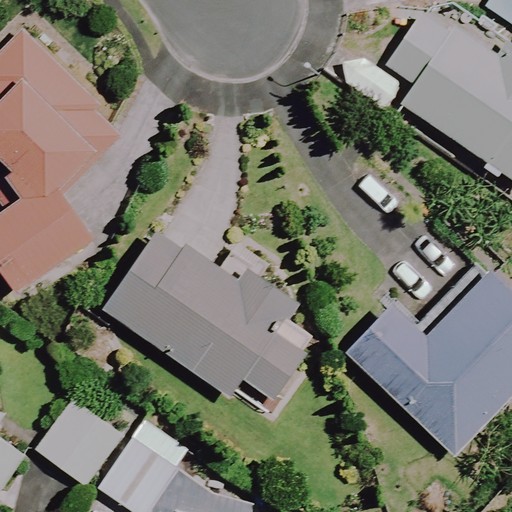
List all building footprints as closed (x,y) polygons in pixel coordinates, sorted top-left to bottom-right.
[(511,0),(491,0),(484,11),(508,28),(490,58),(419,12),(382,70),(353,52),(335,82),(386,115),(393,104),(511,180),(511,0)] [(50,50),(28,22),(0,43),(0,168),(24,199),(0,217),(0,275),(17,297),(90,240),(54,193),(121,141),(50,50)] [(237,288),(151,229),(96,309),(229,400),(241,383),(272,404),(329,322),(250,268),(237,288)] [(511,397),(511,300),(485,275),(423,340),(391,310),(346,358),(453,460),(511,397)] [(0,417),(23,384),(0,367),(0,417)] [(122,435),(71,402),(36,456),(86,489),(122,435)] [(149,511),(189,453),(143,423),(97,493),(126,511),(149,511)] [(25,455),(0,439),(0,493),(1,495),(25,455)]
